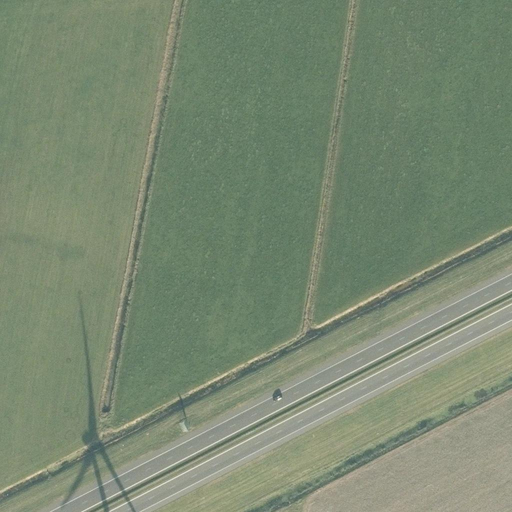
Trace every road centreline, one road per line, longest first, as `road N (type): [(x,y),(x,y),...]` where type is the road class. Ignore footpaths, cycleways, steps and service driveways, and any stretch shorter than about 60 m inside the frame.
road 1 (motorway): [(511,277),(56,511)]
road 2 (motorway): [(113,511),(511,308)]
